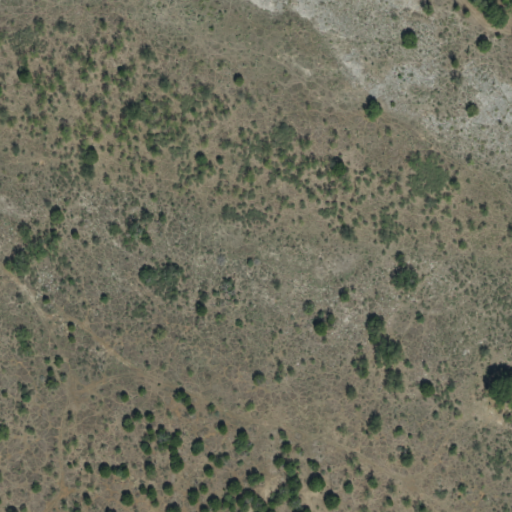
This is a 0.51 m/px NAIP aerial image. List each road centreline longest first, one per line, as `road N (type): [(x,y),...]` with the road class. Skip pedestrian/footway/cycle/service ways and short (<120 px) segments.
road 1 (residential): [(415,511),(102,375),(0,409)]
road 2 (residential): [(102,375),(82,325),(0,246)]
